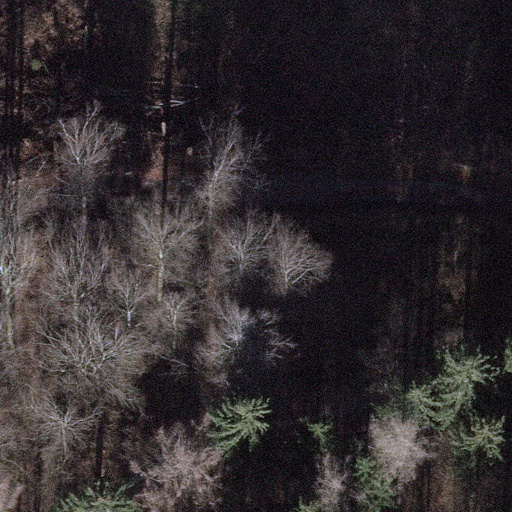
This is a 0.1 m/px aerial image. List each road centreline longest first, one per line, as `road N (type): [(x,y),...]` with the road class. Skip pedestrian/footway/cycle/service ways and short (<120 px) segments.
road 1 (track): [(511,203),(462,189),(101,187),(0,213)]
road 2 (track): [(511,386),(302,422),(101,511)]
